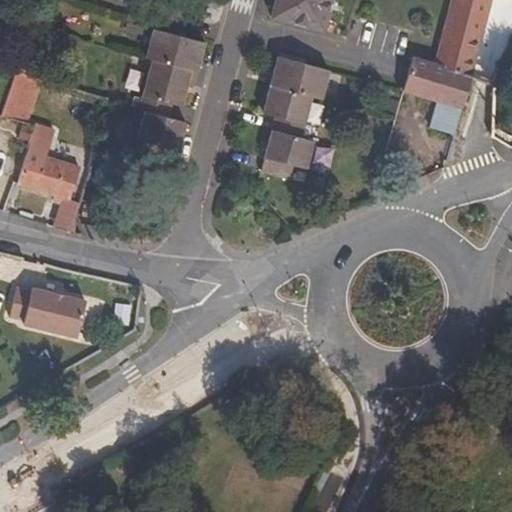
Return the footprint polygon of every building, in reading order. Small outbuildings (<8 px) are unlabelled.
[(275,0),(271,16),(288,21),(322,30),(330,0),(275,0)] [(452,0),(434,69),(469,77),(488,0),(452,0)] [(137,139),(179,150),(186,122),(168,117),(171,103),(183,106),(189,85),(193,85),(205,43),(154,29),(147,57),(152,59),(138,109),(145,112),(137,139)] [(275,116),(259,170),(260,170),(289,179),(293,166),(305,169),(313,142),(301,138),(312,96),(320,99),(329,70),(308,64),(278,56),(263,113),(275,116)] [(406,92),(427,98),(434,69),(411,62),(403,91),(406,92)] [(493,85),(507,88),(511,72),(498,68),(493,85)] [(432,120),(455,127),(469,77),(434,69),(427,98),(437,101),(432,120)] [(47,146),(51,132),(36,126),(31,141),(47,146)] [(27,152),(16,184),(55,196),(54,202),(65,205),(66,199),(72,201),(79,170),(27,152)] [(96,217),(98,206),(87,202),(84,214),(96,217)] [(77,336),(85,300),(31,288),(30,290),(16,287),(9,317),(23,320),(23,324),(77,336)]
